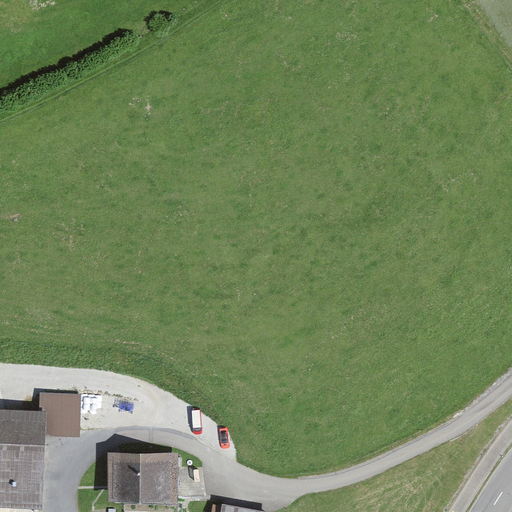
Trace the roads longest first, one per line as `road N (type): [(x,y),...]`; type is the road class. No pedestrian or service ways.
road 1 (unclassified): [(511,385),(420,447),(305,489),(263,487),(163,436),(126,433),(89,446),(64,471),(58,511)]
road 2 (track): [(0,372),(76,376),(154,396),(152,435)]
